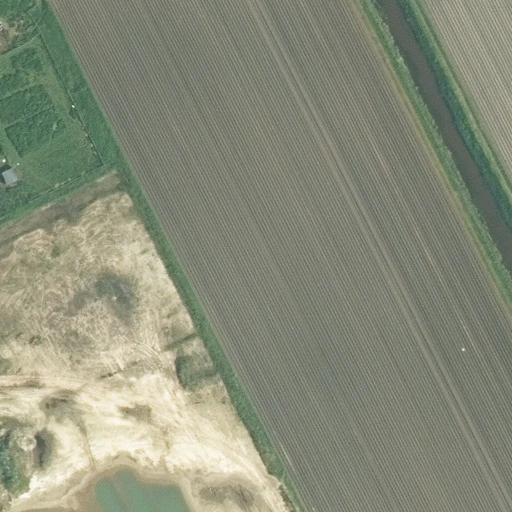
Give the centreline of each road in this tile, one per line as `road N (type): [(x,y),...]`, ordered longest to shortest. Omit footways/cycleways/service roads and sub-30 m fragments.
road 1 (track): [(356,0),(511,309)]
road 2 (track): [(414,0),(511,195)]
